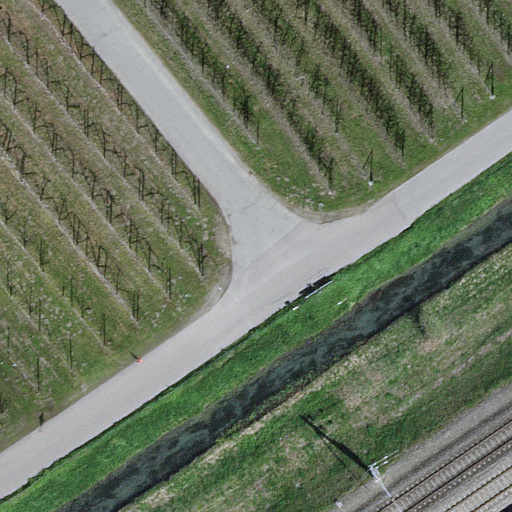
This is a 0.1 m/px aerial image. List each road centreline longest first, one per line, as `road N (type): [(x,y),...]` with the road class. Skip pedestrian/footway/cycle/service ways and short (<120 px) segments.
road 1 (unclassified): [(0,473),(300,266)]
road 2 (residential): [(87,0),(300,266)]
road 3 (unclassified): [(300,266),(511,123)]
